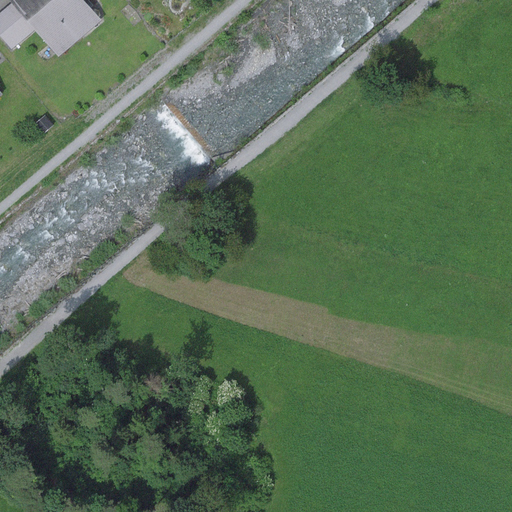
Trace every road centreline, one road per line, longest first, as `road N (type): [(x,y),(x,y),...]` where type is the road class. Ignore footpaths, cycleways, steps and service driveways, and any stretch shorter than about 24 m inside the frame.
road 1 (track): [(426,0),(0,368)]
road 2 (track): [(0,209),(244,0)]
